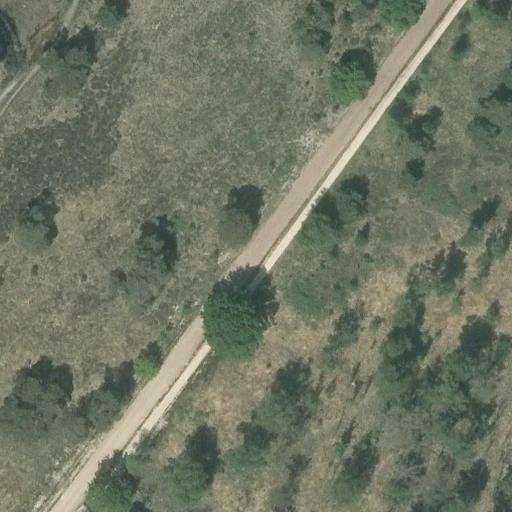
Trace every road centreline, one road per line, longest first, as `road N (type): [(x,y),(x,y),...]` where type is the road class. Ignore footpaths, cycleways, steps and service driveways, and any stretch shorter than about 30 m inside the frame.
road 1 (track): [(443,0),(59,511)]
road 2 (track): [(74,0),(0,116)]
